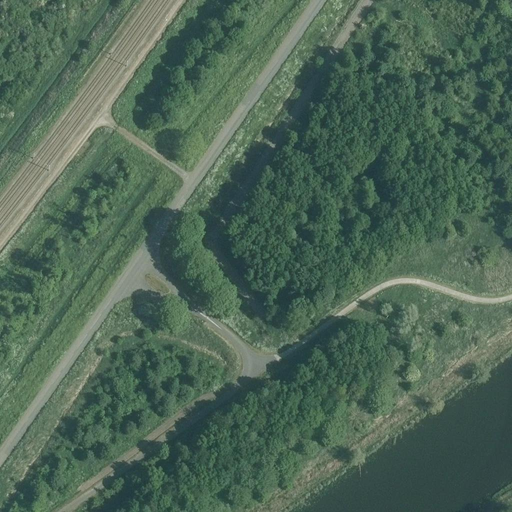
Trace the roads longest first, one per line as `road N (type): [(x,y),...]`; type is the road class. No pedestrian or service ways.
road 1 (tertiary): [(0,457),(318,0)]
road 2 (track): [(0,248),(186,0)]
